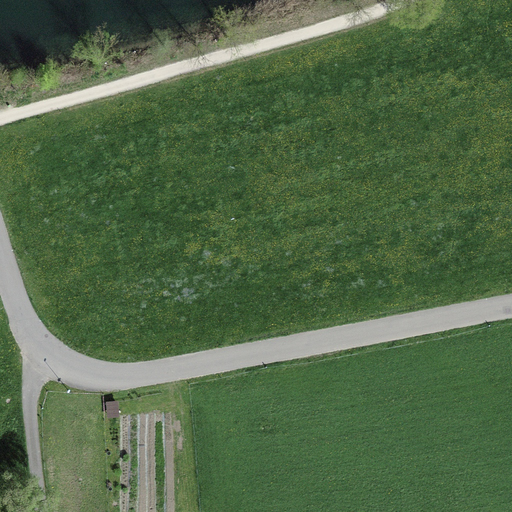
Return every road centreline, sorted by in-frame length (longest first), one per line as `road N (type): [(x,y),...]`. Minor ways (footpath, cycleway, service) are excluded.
road 1 (unclassified): [(39,353),(80,373),(134,377),(511,307)]
road 2 (track): [(0,122),(300,40),(409,0)]
road 3 (residential): [(39,353),(32,407),(45,511)]
